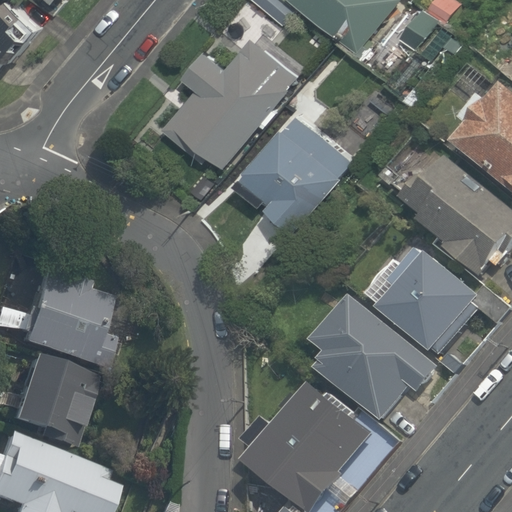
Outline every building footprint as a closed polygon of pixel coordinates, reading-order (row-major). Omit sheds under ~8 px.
[(284,0),(248,0),(289,33),(303,16),(284,0)] [(404,0),(298,0),(362,52),(404,0)] [(0,72),(41,30),(12,1),(0,13),(0,72)] [(300,77),(254,38),(229,64),(208,49),(190,76),(202,89),(170,128),(222,172),(300,77)] [(416,48),(387,77),(402,92),(431,64),(416,48)] [(511,88),(508,85),(458,144),(511,189),(511,88)] [(356,159),(304,111),(242,181),(294,223),(356,159)] [(511,249),(511,208),(453,156),(406,209),(486,279),(511,249)] [(491,298),(422,249),(373,301),(442,355),(491,298)] [(117,298),(43,274),(23,337),(108,365),(117,336),(106,332),(117,298)] [(445,364),(359,295),(321,341),(335,354),(322,370),(383,419),(410,387),(420,394),(445,364)] [(103,380),(33,356),(10,423),(80,446),(103,380)] [(316,511),(383,433),(320,381),(253,461),(314,511),(316,511)] [(113,467),(9,431),(0,453),(0,497),(17,504),(14,511),(113,511),(123,486),(110,483),(113,467)]
